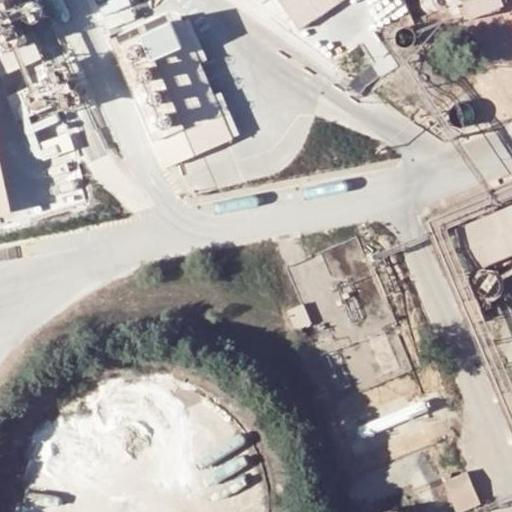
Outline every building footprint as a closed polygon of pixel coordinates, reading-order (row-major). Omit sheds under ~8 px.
[(277,0),(297,29),(339,0),(277,0)] [(0,11),(0,76),(30,62),(23,46),(17,49),(0,11)] [(232,139),(178,20),(113,49),(166,169),(232,139)] [(386,36),(385,38),(384,41),(384,44),(385,46),(387,49),(389,51),(392,52),(394,52),(397,52),(400,51),(402,49),(404,46),(404,43),(404,40),(404,37),(402,35),(400,33),(397,32),(394,32),(391,32),(388,34),(386,36)] [(440,113),(439,115),(438,117),(438,120),(438,123),(439,126),(441,129),(444,131),(448,132),(451,132),(455,132),(457,130),(460,128),(461,125),(462,122),(462,119),(461,115),(460,113),(458,110),(455,109),(452,108),(448,108),(445,109),(443,110),(440,113)] [(511,204),(453,228),(471,271),(511,254),(511,204)] [(475,279),(473,282),(473,287),(474,290),(475,294),(478,297),(481,299),(484,301),(487,301),(491,301),(495,301),(498,299),(501,297),(503,294),(505,290),(506,286),(505,283),(504,279),(502,276),(500,273),(497,271),(493,270),(489,270),(486,270),(482,271),(479,273),(476,276),(475,279)] [(295,332),(311,326),(302,306),(287,312),(295,332)] [(470,470),(447,479),(460,511),(483,501),(470,470)]
